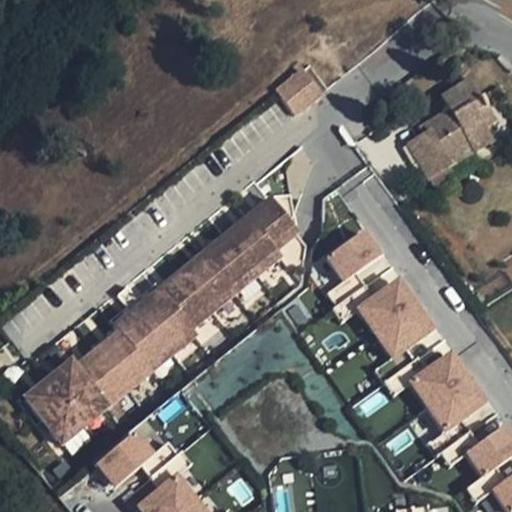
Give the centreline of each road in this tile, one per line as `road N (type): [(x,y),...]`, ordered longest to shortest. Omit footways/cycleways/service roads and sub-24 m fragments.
road 1 (residential): [(314,119),(511,407)]
road 2 (residential): [(314,119),(420,39),(466,28),(511,46)]
